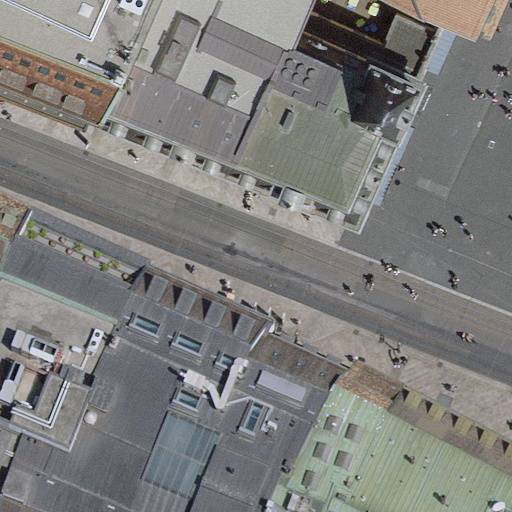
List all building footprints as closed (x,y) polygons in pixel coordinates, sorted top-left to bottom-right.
[(0,0),(0,62),(129,115),(187,0),(0,0)] [(187,0),(129,115),(260,169),(387,222),(442,94),(472,23),(424,0),(187,0)] [(424,0),(472,23),(489,30),(502,0),(424,0)] [(0,360),(11,331),(33,284),(17,277),(0,269),(0,360)] [(69,301),(33,284),(11,331),(0,360),(0,511),(27,511),(47,446),(37,442),(92,311),(69,301)] [(47,446),(27,511),(79,511),(154,339),(119,324),(92,311),(37,442),(47,446)] [(210,364),(154,339),(79,511),(315,511),(357,435),(309,409),(210,364)] [(378,511),(405,458),(383,447),(357,435),(315,511),(378,511)] [(510,511),(405,458),(378,511),(510,511)]
